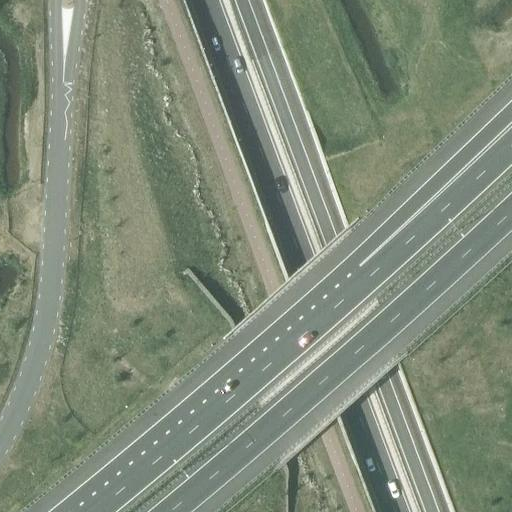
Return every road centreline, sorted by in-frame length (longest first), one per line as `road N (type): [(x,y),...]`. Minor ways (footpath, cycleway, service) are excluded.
road 1 (motorway): [(430,511),(240,0)]
road 2 (motorway): [(203,0),(393,511)]
road 3 (motorway): [(167,511),(511,210)]
road 4 (motorway): [(366,282),(91,511)]
road 5 (tertiary): [(0,435),(42,320),(60,87)]
road 6 (motorway): [(511,121),(366,282)]
road 7 (motorway): [(511,145),(366,282)]
